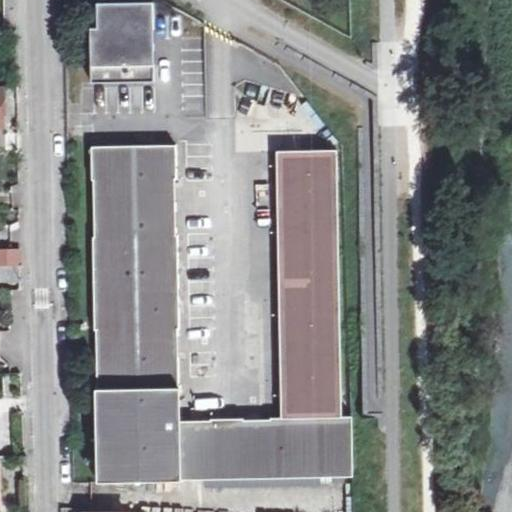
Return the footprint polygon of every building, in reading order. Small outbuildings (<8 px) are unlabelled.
[(91,84),(144,82),(144,65),(154,65),(153,2),(95,3),(97,66),(91,66),(91,84)] [(154,81),(154,65),(144,65),(144,82),(154,81)] [(253,109),(258,85),(246,83),(241,107),(253,109)] [(89,331),(92,482),(174,481),(176,480),(343,476),(342,416),(333,415),(328,148),(268,149),(273,417),(265,418),(265,420),(235,420),(236,418),(204,419),(204,421),(175,421),(174,383),(171,382),(170,325),(173,324),(172,234),(169,234),(167,180),(170,180),(168,145),(89,148),(88,180),(90,180),(91,331),(89,331)] [(0,250),(0,267),(19,267),(18,251),(0,250)] [(0,283),(19,283),(19,267),(0,267),(0,283)]
